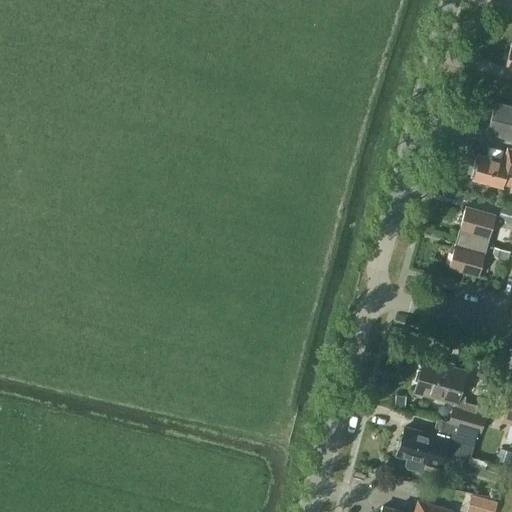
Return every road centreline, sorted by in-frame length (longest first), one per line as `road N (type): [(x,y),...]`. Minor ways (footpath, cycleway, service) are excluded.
road 1 (tertiary): [(375,296),(377,262),(451,0)]
road 2 (tertiary): [(307,511),(361,320),(375,296)]
road 3 (residential): [(511,328),(375,296)]
